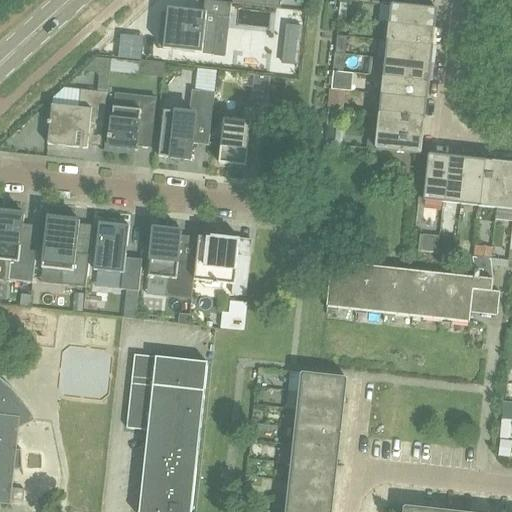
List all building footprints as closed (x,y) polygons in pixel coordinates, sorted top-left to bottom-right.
[(233,0),(233,4),(280,9),(281,0),(233,0)] [(161,22),(158,50),(226,57),(226,56),(214,55),(218,17),(230,19),(232,4),(205,1),(204,13),(169,9),(167,23),(161,22)] [(395,6),(393,24),(433,29),(435,11),(435,10),(395,5),(395,6)] [(433,29),(393,24),(391,42),(431,46),(433,29)] [(391,42),(389,60),(429,64),(431,46),(391,42)] [(336,53),(336,54),(345,55),(346,46),(337,45),(336,53)] [(297,65),(299,54),(284,52),(283,64),(297,65)] [(335,59),(335,62),(345,63),(345,55),(336,54),(335,59)] [(427,82),(429,64),(389,60),(387,78),(427,82)] [(165,66),(140,63),(139,76),(163,79),(165,66)] [(387,78),(385,95),(425,100),(427,82),(387,78)] [(103,127),(107,93),(81,91),(79,108),(53,106),(51,122),(49,122),(49,125),(50,126),(48,145),(88,150),(91,126),(103,127)] [(209,146),(215,93),(192,91),(189,115),(165,112),(160,158),(191,161),(193,144),(209,146)] [(423,118),(425,100),(385,95),(383,114),(423,118)] [(138,151),(140,127),(153,129),(157,99),(134,97),(133,110),(114,108),(111,136),(109,136),(109,138),(107,138),(105,152),(135,155),(135,151),(138,151)] [(244,167),(247,167),(250,134),(264,135),(267,109),(244,106),(242,119),(225,117),(224,122),(220,122),(219,138),(223,138),(220,164),(230,166),(230,170),(243,171),(244,167)] [(383,114),(381,131),(422,136),(423,118),(383,114)] [(420,155),(422,136),(381,131),(379,150),(420,155)] [(424,199),(444,201),(448,161),(429,159),(424,199)] [(448,161),(444,201),(462,203),(466,163),(448,161)] [(462,203),(478,205),(482,164),(466,163),(462,203)] [(478,205),(498,207),(502,166),(482,164),(478,205)] [(511,167),(502,166),(498,207),(511,208),(511,167)] [(37,246),(21,244),(25,215),(20,215),(20,210),(1,208),(0,212),(0,260),(10,262),(8,282),(33,284),(37,246)] [(76,254),(80,221),(73,220),(74,216),(56,214),(55,218),(48,218),(43,269),(62,272),(61,286),(86,289),(90,255),(76,254)] [(130,227),(100,223),(94,271),(123,274),(122,290),(139,292),(143,260),(127,258),(130,227)] [(192,300),(194,281),(196,264),(179,263),(182,232),(180,232),(181,228),(157,226),(156,230),(154,229),(149,277),(168,279),(166,297),(192,300)] [(194,281),(204,282),(215,284),(218,285),(218,284),(233,286),(232,295),(247,297),(251,257),(239,255),(240,239),(222,237),(212,236),(212,239),(199,237),(196,264),(194,281)] [(478,246),(476,257),(491,259),(492,248),(478,246)] [(481,278),(481,271),(476,271),(475,278),(332,263),(327,308),(355,311),(470,323),(471,313),(498,316),(501,291),(492,290),(493,280),(481,278)] [(73,312),(83,313),(84,294),(74,294),(73,312)] [(20,306),(30,307),(31,296),(22,295),(20,306)] [(231,302),(230,313),(246,315),(247,304),(231,302)] [(126,305),(124,318),(136,319),(138,306),(126,305)] [(192,511),(209,363),(135,355),(127,429),(149,431),(140,511),(192,511)] [(304,374),(302,392),(343,396),(345,379),(304,374)] [(0,504),(11,505),(12,500),(13,489),(15,470),(22,470),(22,473),(24,473),(22,450),(21,450),(21,452),(17,451),(19,429),(34,422),(36,424),(37,424),(34,417),(30,411),(26,405),(22,399),(17,393),(12,388),(6,383),(0,379),(0,378),(0,504)] [(341,414),(343,396),(302,392),(300,409),(341,414)] [(300,409),(298,427),(339,432),(341,414),(300,409)] [(501,419),(498,438),(509,439),(511,421),(501,419)] [(337,450),(339,432),(298,427),(297,445),(337,450)] [(501,440),(499,457),(510,458),(511,442),(501,440)] [(337,450),(297,445),(295,463),(335,468),(337,450)] [(333,486),(335,468),(295,463),(293,481),(333,486)] [(333,486),(293,481),(291,499),(331,504),(333,486)] [(13,489),(12,500),(23,501),(25,490),(13,489)] [(330,511),(331,504),(291,499),(289,511),(330,511)]
